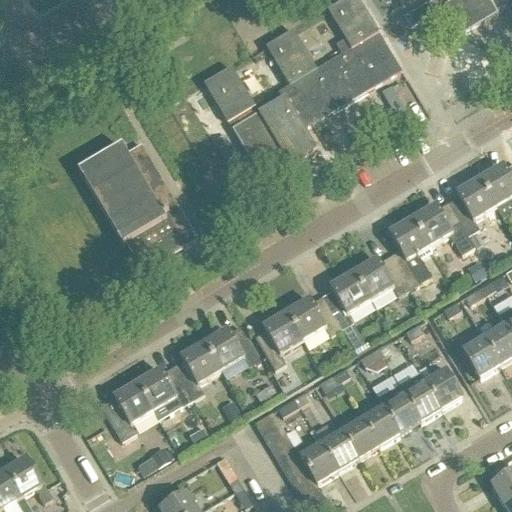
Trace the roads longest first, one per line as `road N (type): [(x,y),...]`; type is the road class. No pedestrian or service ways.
road 1 (residential): [(511,124),(38,404)]
road 2 (residential): [(101,511),(38,404)]
road 3 (residential): [(444,511),(435,489),(446,473),(511,434)]
